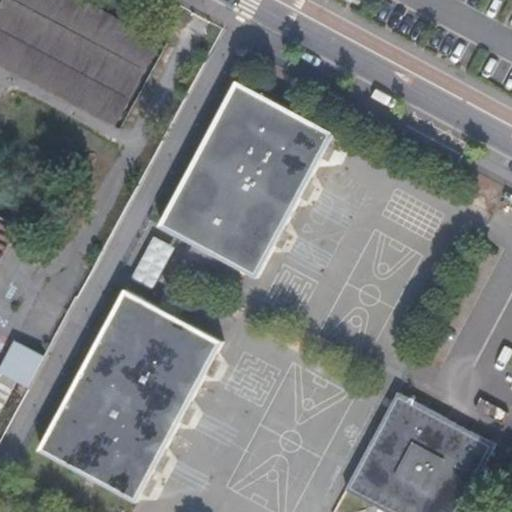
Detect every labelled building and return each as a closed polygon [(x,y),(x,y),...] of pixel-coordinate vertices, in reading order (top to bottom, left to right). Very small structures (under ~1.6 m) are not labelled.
[(162,44),(78,0),(1,0),(0,2),(0,67),(118,130),(162,44)] [(259,278),(336,135),(239,82),(162,226),(181,237),(259,278)] [(0,257),(17,226),(0,217),(0,257)] [(152,292),(175,249),(152,237),(130,279),(152,292)] [(139,502),(225,342),(127,290),(42,451),(139,502)] [(2,373),(17,381),(28,387),(44,356),(18,342),(2,373)] [(0,412),(17,381),(2,373),(0,375),(0,412)] [(388,511),(460,511),(470,495),(496,446),(406,397),(399,394),(347,490),(388,511)]
